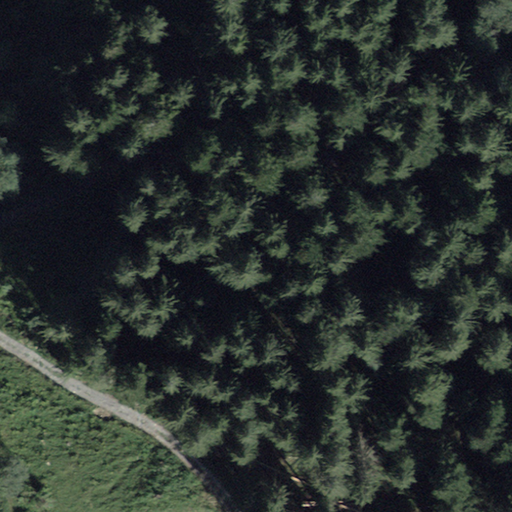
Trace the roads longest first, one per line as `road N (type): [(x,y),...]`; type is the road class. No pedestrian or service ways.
road 1 (track): [(0,221),(232,106),(237,96),(229,77),(163,0)]
road 2 (track): [(231,511),(161,435),(0,339)]
